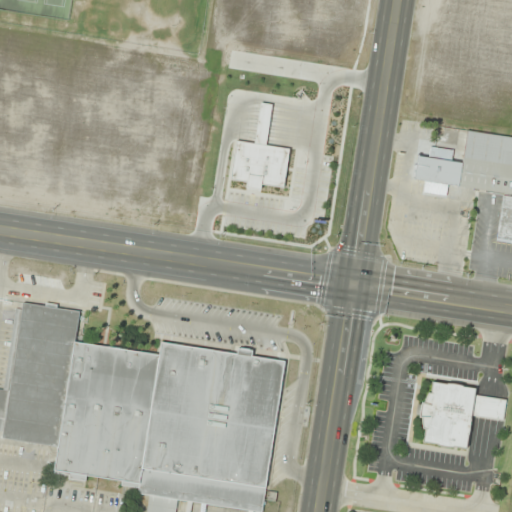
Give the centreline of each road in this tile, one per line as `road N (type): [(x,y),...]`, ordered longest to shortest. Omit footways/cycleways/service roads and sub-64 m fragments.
road 1 (secondary): [(0,234),(347,291)]
road 2 (secondary): [(347,291),(392,0)]
road 3 (secondary): [(312,511),(347,291)]
road 4 (secondary): [(347,291),(511,314)]
